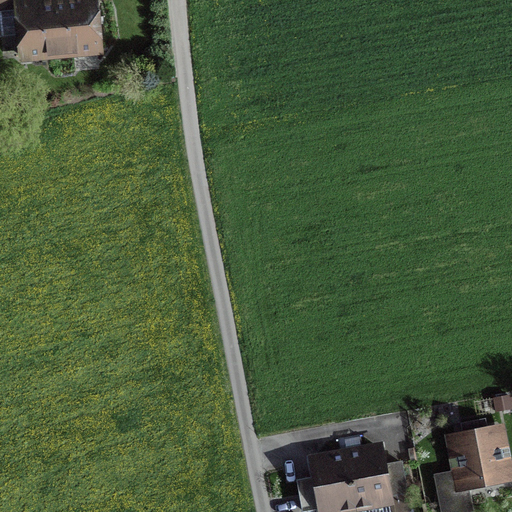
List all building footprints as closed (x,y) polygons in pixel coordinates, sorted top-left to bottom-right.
[(0,0),(0,11),(10,10),(9,0),(0,0)] [(22,59),(97,52),(92,3),(17,10),(22,59)] [(507,397),(492,400),(495,412),(510,409),(507,397)] [(504,478),(495,432),(487,434),(484,420),(459,425),(462,438),(453,440),(462,486),(504,478)] [(320,511),(332,511),(355,508),(388,502),(378,449),(359,453),(346,455),(345,455),(335,457),(311,462),(320,511)] [(436,489),(440,511),(456,511),(452,486),(436,489)]
